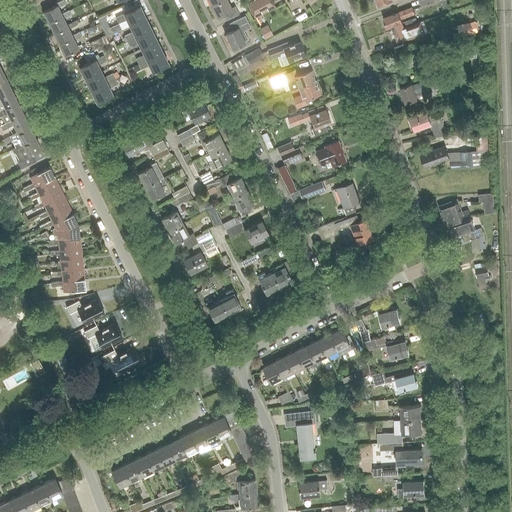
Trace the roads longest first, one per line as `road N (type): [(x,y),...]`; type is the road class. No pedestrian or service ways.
road 1 (unclassified): [(335,310),(212,58)]
road 2 (unclassified): [(433,264),(340,0)]
road 3 (unclassified): [(181,387),(69,140)]
road 4 (unclassified): [(463,511),(453,343),(433,264)]
road 5 (unclassified): [(69,140),(212,58)]
road 6 (unclassified): [(271,511),(265,454),(231,361)]
road 7 (unclassified): [(69,140),(0,2)]
road 8 (unclassified): [(79,471),(184,418),(181,387)]
road 9 (unclassified): [(69,442),(181,387)]
